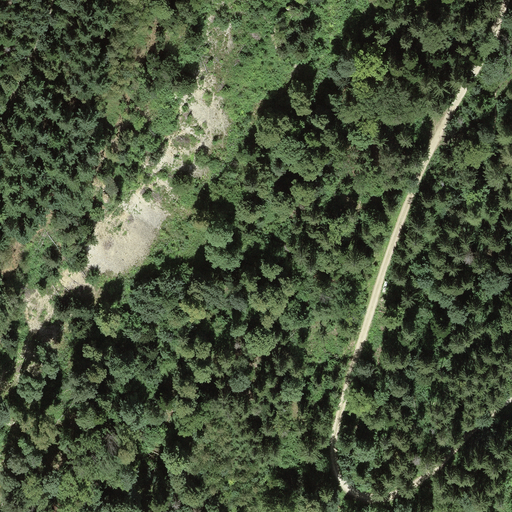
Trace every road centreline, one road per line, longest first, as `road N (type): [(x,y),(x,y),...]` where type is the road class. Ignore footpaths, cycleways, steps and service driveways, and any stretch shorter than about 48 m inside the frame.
road 1 (track): [(493,410),(411,484),(383,497),(347,490),(335,473),(332,431),(409,197),(502,13)]
road 2 (track): [(489,253),(465,292),(434,311),(417,284),(415,258),(486,152),(493,98)]
road 3 (track): [(51,0),(36,54),(0,115)]
